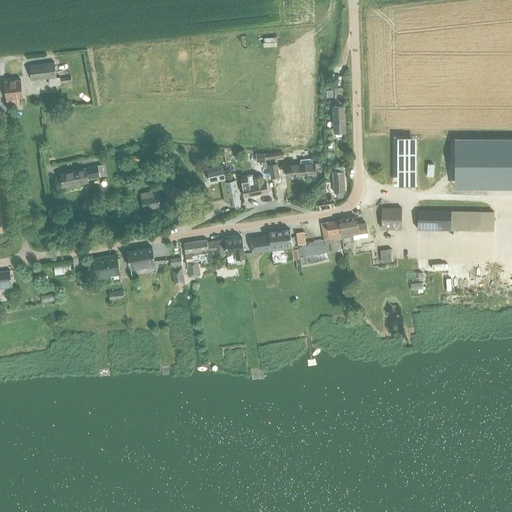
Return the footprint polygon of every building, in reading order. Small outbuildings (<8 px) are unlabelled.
[(265,45),(278,45),(278,35),(265,36),(265,45)] [(30,65),(31,80),(56,77),(54,62),(34,64),(34,62),(31,62),(31,65),(30,65)] [(23,97),(21,79),(4,81),(7,105),(17,104),(16,98),(23,97)] [(336,132),(346,131),(344,106),(343,106),(343,98),(335,99),(336,106),(334,106),(336,132)] [(511,186),(511,136),(456,136),(455,186),(511,186)] [(415,138),(396,138),(396,185),(415,185),(415,138)] [(265,153),(256,153),(257,162),(262,162),(265,162),(265,153)] [(300,164),(286,165),(287,175),(315,173),(315,168),(319,168),(319,163),(313,163),(312,158),(300,159),(300,164)] [(195,160),(185,164),(188,172),(198,168),(195,160)] [(222,164),(207,167),(210,182),(221,179),(225,200),(228,199),(230,206),(240,204),(236,179),(226,181),(222,164)] [(272,177),(279,176),(277,164),(269,165),(272,177)] [(84,168),(84,169),(86,178),(100,175),(98,166),(97,165),(84,168)] [(335,172),(333,173),(334,192),(337,192),(337,196),(342,196),(342,192),(344,192),(343,172),(343,167),(335,167),(335,172)] [(86,178),(84,169),(61,174),(63,186),(87,181),(86,178)] [(244,194),(251,192),(251,195),(268,192),(266,182),(264,183),(263,176),(253,178),(253,174),(241,176),(244,194)] [(173,184),(168,196),(179,202),(184,190),(173,184)] [(149,196),(141,198),(143,208),(159,205),(157,190),(148,192),(149,196)] [(402,208),(382,208),(381,228),(401,228),(402,208)] [(418,210),(417,228),(493,230),(493,212),(418,210)] [(356,216),(338,220),(341,236),(342,236),(343,241),(343,242),(354,240),(353,234),(367,232),(366,222),(357,224),(356,216)] [(338,220),(322,222),(322,225),(325,239),(341,236),(338,220)] [(252,253),(263,251),(263,248),(292,244),(290,229),(269,232),(269,235),(261,236),(262,240),(251,242),(252,253)] [(304,232),(296,233),(298,245),(306,244),(304,232)] [(244,250),(243,237),(225,240),(226,252),(226,253),(235,251),(236,258),(244,257),(244,250)] [(225,240),(224,238),(214,240),(214,242),(207,243),(207,239),(185,242),(187,258),(194,257),(193,254),(215,251),(216,254),(219,258),(224,257),(226,252),(225,240)] [(299,248),(292,249),(294,259),(297,259),(298,271),(302,270),(301,264),(300,255),(299,248)] [(152,249),(129,252),(131,268),(155,265),(152,249)] [(391,249),(380,251),(382,262),(393,261),(391,249)] [(456,264),(457,253),(441,252),(440,259),(449,259),(449,264),(456,264)] [(94,259),(89,260),(90,266),(95,265),(97,276),(121,272),(118,254),(94,258),(94,259)] [(70,262),(54,265),(55,274),(71,272),(70,262)] [(198,262),(186,263),(188,275),(200,272),(198,262)] [(173,284),(184,282),(181,268),(171,269),(173,284)] [(10,271),(0,272),(0,288),(13,287),(10,271)] [(425,291),(425,281),(413,281),(413,291),(425,291)] [(501,302),(500,288),(491,288),(491,302),(501,302)] [(124,290),(109,292),(110,299),(125,297),(124,290)]
